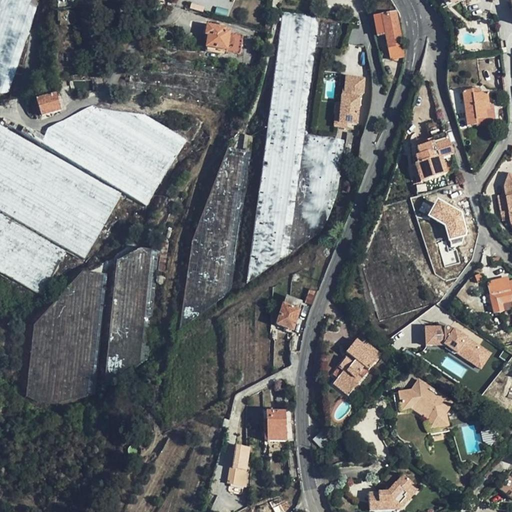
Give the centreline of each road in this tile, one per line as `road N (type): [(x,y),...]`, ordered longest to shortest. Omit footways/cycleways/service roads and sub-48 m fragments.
road 1 (tertiary): [(412,16),(409,78),(303,367),(304,456),(318,511)]
road 2 (residential): [(511,257),(480,217),(436,70),(435,24),(412,16)]
